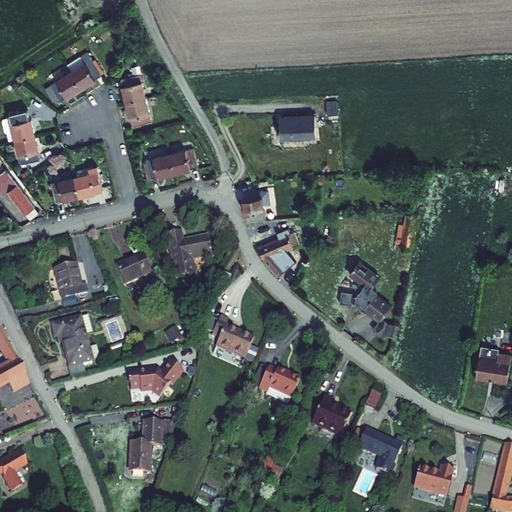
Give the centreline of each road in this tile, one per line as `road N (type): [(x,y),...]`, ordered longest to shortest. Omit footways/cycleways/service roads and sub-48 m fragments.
road 1 (residential): [(131,210),(187,197),(219,201),(279,291),(426,405),(511,435)]
road 2 (unclassified): [(0,298),(99,511)]
road 3 (track): [(142,0),(223,162),(225,205)]
road 4 (residential): [(0,243),(131,210)]
road 5 (residential): [(73,121),(101,124),(113,136),(131,210)]
